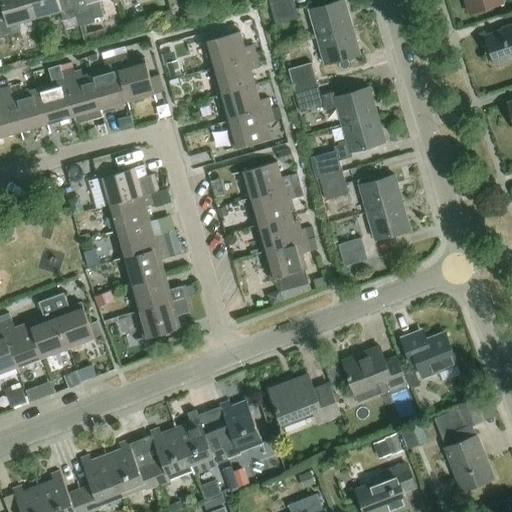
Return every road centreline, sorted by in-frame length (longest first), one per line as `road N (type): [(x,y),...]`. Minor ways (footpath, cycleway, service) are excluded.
road 1 (residential): [(0,180),(142,136),(159,142),(169,151),(230,352)]
road 2 (residential): [(465,264),(389,0)]
road 3 (residential): [(230,352),(465,264)]
road 4 (residential): [(0,440),(230,352)]
road 5 (residential): [(511,389),(465,264)]
